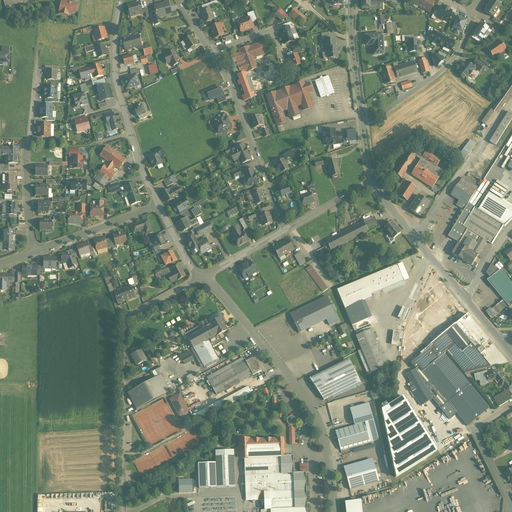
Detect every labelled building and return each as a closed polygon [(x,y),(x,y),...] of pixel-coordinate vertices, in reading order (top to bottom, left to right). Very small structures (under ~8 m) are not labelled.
[(21,0),(2,0),(6,11),(23,7),(21,0)] [(369,0),(361,0),(361,9),(369,9),(370,1),(369,0)] [(416,0),(415,3),(419,5),(418,7),(429,13),(434,3),(431,1),(429,0),(416,0)] [(500,6),(492,0),(484,12),(493,18),(493,17),(492,17),(494,15),(495,15),(495,14),(497,10),(498,10),(500,6)] [(381,1),(370,1),(369,9),(379,9),(380,7),(381,7),(381,1)] [(67,3),(61,2),(59,14),(66,15),(66,14),(70,14),(70,12),(75,13),(77,5),(72,4),(71,3),(68,2),(67,3)] [(140,3),(127,6),(130,17),(142,14),(140,3)] [(168,3),(154,7),(156,12),(157,18),(158,18),(171,14),(168,3)] [(205,5),(197,8),(199,14),(201,13),(200,11),(206,9),(205,5)] [(438,12),(436,17),(436,18),(447,22),(451,12),(448,10),(444,8),(440,7),(438,12)] [(206,9),(200,11),(201,13),(205,23),(214,20),(209,8),(206,9)] [(281,9),(275,15),(283,22),(288,16),(281,9)] [(305,21),(293,10),(288,15),(301,26),(305,21)] [(156,12),(149,14),(150,17),(151,24),(154,23),(155,25),(159,24),(158,18),(157,18),(156,12)] [(253,12),(247,14),(248,18),(250,23),(256,20),(253,12)] [(459,31),(461,32),(466,21),(457,17),(455,21),(452,28),(455,29),(454,33),(458,35),(459,31)] [(248,18),(237,22),(240,33),(252,28),(250,23),(248,18)] [(219,24),(210,28),(214,39),(223,35),(219,24)] [(480,24),(473,35),(471,38),(479,43),(480,40),(481,40),(488,29),(480,24)] [(96,30),(94,31),(94,34),(95,34),(97,41),(106,39),(106,36),(106,35),(105,32),(104,31),(103,28),(96,30)] [(284,31),(279,32),(284,45),(293,41),(289,30),(289,29),(284,31)] [(440,35),(433,32),(429,40),(436,44),(440,35)] [(138,35),(122,39),(125,51),(141,46),(138,35)] [(382,35),(365,36),(366,44),(372,43),(373,55),(374,55),(374,54),(378,54),(378,55),(384,55),(382,42),(381,35),(382,35)] [(447,39),(440,35),(436,44),(443,47),(447,39)] [(190,36),(183,41),(189,50),(196,45),(194,41),(193,41),(190,36)] [(447,39),(443,47),(450,50),(454,42),(447,39)] [(329,40),(324,41),(325,41),(325,49),(327,48),(327,53),(322,54),(323,60),(328,59),(337,58),(336,47),(335,47),(334,40),(329,40)] [(414,41),(408,41),(408,42),(409,53),(418,52),(417,41),(414,41)] [(499,41),(487,49),(493,58),(505,49),(499,41)] [(249,47),(239,51),(240,53),(231,57),(234,63),(234,64),(236,63),(240,73),(241,73),(246,71),(247,72),(257,69),(253,58),(266,53),(262,43),(249,48),(249,47)] [(104,46),(95,49),(98,58),(106,55),(104,46)] [(150,46),(142,48),(144,56),(152,54),(150,46)] [(174,51),(163,56),(166,61),(168,59),(172,67),(176,65),(179,63),(180,63),(174,51)] [(10,53),(0,53),(0,63),(10,64),(10,53)] [(294,55),(288,57),(292,68),(301,65),(297,55),(297,54),(294,55)] [(131,55),(123,57),(124,65),(133,63),(131,55)] [(443,61),(444,60),(444,59),(442,57),(440,59),(437,55),(432,59),(433,60),(434,64),(436,67),(438,66),(439,67),(444,62),(443,61)] [(428,72),(424,59),(418,61),(422,74),(428,72)] [(483,66),(476,61),(472,66),(471,67),(474,69),(475,69),(479,72),(483,66)] [(413,62),(394,68),(396,74),(397,79),(416,73),(413,62)] [(471,67),(466,62),(458,72),(466,79),(469,76),(470,76),(472,73),(472,72),(474,69),(471,67)] [(236,63),(234,64),(234,63),(230,64),(234,75),(237,74),(238,76),(242,74),(241,73),(240,73),(236,63)] [(100,65),(91,68),(79,71),(81,79),(90,77),(89,74),(92,73),(94,78),(103,76),(100,65)] [(156,65),(148,67),(150,75),(158,73),(156,65)] [(60,67),(49,67),(49,78),(60,78),(60,67)] [(390,68),(381,71),(385,85),(394,82),(392,75),(396,74),(394,68),(391,69),(390,68)] [(242,97),(244,101),(253,97),(252,94),(255,93),(248,74),(244,75),(244,73),(242,74),(238,76),(245,96),(242,97)] [(209,74),(193,80),(197,91),(203,89),(202,86),(207,84),(208,88),(212,86),(211,83),(212,82),(209,74)] [(124,78),(126,88),(139,85),(136,75),(132,76),(124,78)] [(410,81),(400,84),(402,90),(412,87),(410,81)] [(303,82),(266,96),(276,125),(286,122),(282,112),(287,110),(290,118),(299,115),(296,107),(301,105),(303,111),(313,107),(303,82)] [(85,84),(80,86),(82,94),(84,94),(88,93),(85,84)] [(110,92),(108,85),(97,88),(99,95),(110,92)] [(219,86),(202,93),(206,102),(216,98),(222,96),(219,86)] [(511,88),(509,86),(491,110),(497,115),(511,93),(511,88)] [(110,92),(99,95),(101,102),(112,99),(110,92)] [(82,94),(73,97),(76,108),(87,105),(84,94),(82,94)] [(222,96),(216,98),(218,104),(226,101),(224,95),(222,96)] [(139,106),(139,105),(138,106),(138,107),(136,107),(136,109),(134,110),(134,112),(135,116),(137,117),(142,115),(147,113),(147,112),(146,109),(144,110),(142,105),(139,106)] [(491,110),(482,123),(487,126),(489,124),(491,125),(498,115),(497,115),(491,110)] [(511,114),(508,112),(489,142),(495,146),(511,118),(511,114)] [(113,113),(105,115),(107,121),(108,121),(108,120),(114,119),(113,113)] [(223,114),(213,119),(215,124),(214,125),(217,130),(218,129),(220,134),(230,129),(229,126),(230,125),(226,116),(225,117),(223,114)] [(258,116),(251,119),(253,124),(252,125),(253,129),(262,125),(258,116)] [(80,120),(74,122),(75,122),(78,133),(89,129),(86,118),(80,120)] [(114,119),(108,120),(108,121),(109,124),(108,124),(110,128),(111,131),(120,129),(119,125),(120,125),(119,121),(118,121),(117,118),(114,119)] [(334,132),(332,130),(329,131),(329,130),(324,130),(324,133),(323,133),(324,137),(325,137),(325,142),(328,141),(329,146),(340,144),(341,143),(340,133),(335,134),(334,132)] [(354,130),(347,131),(349,142),(356,141),(354,130)] [(240,133),(234,137),(236,142),(243,139),(240,133)] [(470,139),(456,159),(462,163),(476,144),(470,139)] [(234,151),(230,154),(233,160),(238,157),(241,164),(250,159),(243,145),(237,148),(238,150),(235,152),(234,151)] [(125,160),(106,147),(100,156),(109,163),(114,166),(119,169),(125,160)] [(232,147),(224,151),(226,155),(230,154),(234,151),(232,147)] [(162,148),(154,151),(156,155),(158,154),(159,156),(164,154),(162,148)] [(17,149),(8,149),(0,149),(0,155),(1,155),(8,155),(8,163),(17,164),(17,149)] [(78,149),(69,149),(69,155),(71,155),(71,157),(78,157),(78,155),(78,149)] [(409,150),(394,174),(401,178),(416,155),(409,150)] [(441,159),(427,150),(422,159),(435,168),(436,167),(441,159)] [(156,155),(149,158),(150,161),(151,165),(152,165),(153,168),(162,164),(159,156),(158,154),(156,155)] [(71,157),(71,158),(71,162),(73,164),(73,168),(73,169),(74,169),(82,169),(82,165),(83,165),(83,162),(83,161),(82,161),(82,158),(82,157),(78,157),(71,157)] [(289,169),(283,159),(274,165),(277,169),(280,174),(289,169)] [(435,168),(422,159),(418,165),(438,178),(443,172),(436,167),(435,168)] [(336,160),(327,163),(330,177),(332,177),(333,180),(339,178),(338,175),(339,175),(336,160)] [(438,178),(418,165),(411,175),(432,188),(434,185),(438,178)] [(47,166),(36,166),(35,176),(47,176),(47,166)] [(106,167),(104,166),(99,173),(100,173),(104,176),(108,179),(111,181),(116,174),(110,170),(106,167)] [(252,168),(243,172),(245,178),(247,183),(246,184),(247,185),(248,186),(248,187),(257,183),(252,168)] [(100,173),(95,180),(98,183),(104,176),(100,173)] [(15,176),(2,176),(2,182),(5,182),(5,185),(4,185),(4,191),(16,191),(16,185),(15,185),(15,177),(15,176)] [(104,176),(98,183),(103,186),(108,179),(104,176)] [(170,177),(163,180),(166,187),(173,184),(170,177)] [(478,188),(462,178),(452,194),(460,199),(468,204),(478,188)] [(403,180),(394,193),(398,195),(406,182),(403,180)] [(406,182),(398,195),(407,201),(416,188),(406,182)] [(134,183),(124,187),(125,191),(123,192),(125,197),(127,196),(130,206),(141,202),(134,183)] [(212,187),(215,191),(221,188),(218,183),(212,187)] [(117,184),(109,187),(111,193),(119,190),(117,184)] [(48,185),(36,185),(35,195),(48,195),(48,185)] [(314,185),(306,187),(308,194),(311,193),(311,195),(316,194),(314,185)] [(287,187),(279,190),(281,197),(286,195),(290,194),(290,193),(287,187)] [(168,190),(161,194),(166,203),(172,199),(176,197),(181,194),(178,189),(170,193),(168,190)] [(257,193),(252,195),(256,205),(264,202),(260,192),(257,193)] [(308,194),(301,196),(303,206),(313,203),(311,195),(311,193),(308,194)] [(418,196),(410,208),(411,209),(410,211),(419,217),(421,218),(426,211),(424,210),(429,203),(418,196)] [(511,213),(486,197),(478,210),(503,226),(504,227),(511,219),(511,213)] [(184,198),(173,204),(175,207),(173,209),(175,213),(178,211),(180,214),(187,210),(185,206),(188,205),(184,198)] [(468,204),(460,199),(456,206),(464,211),(468,204)] [(49,202),(38,202),(38,211),(52,211),(52,202),(49,202)] [(97,202),(97,206),(91,206),(90,216),(103,216),(103,209),(103,202),(101,202),(97,202)] [(16,204),(6,204),(2,204),(2,215),(16,215),(16,204)] [(464,211),(448,236),(459,243),(467,230),(463,227),(475,208),(468,204),(464,211)] [(237,207),(227,212),(230,218),(240,213),(237,207)] [(478,210),(475,208),(463,227),(467,230),(486,242),(492,245),(503,226),(478,210)] [(198,209),(191,213),(194,219),(201,215),(198,209)] [(82,213),(69,213),(68,223),(82,224),(82,213)] [(268,213),(259,216),(263,226),(272,223),(268,213)] [(189,221),(187,217),(177,223),(182,232),(189,228),(192,227),(198,224),(198,223),(196,219),(190,222),(189,221)] [(373,217),(326,241),(331,251),(368,232),(368,233),(378,227),(373,217)] [(247,228),(242,219),(239,221),(244,230),(247,228)] [(52,221),(40,220),(40,225),(41,225),(41,229),(40,229),(52,230),(52,221)] [(147,220),(130,226),(133,233),(142,230),(142,229),(143,229),(145,235),(152,232),(147,220)] [(193,230),(190,231),(192,234),(196,232),(195,231),(202,228),(204,232),(212,228),(209,221),(199,226),(193,230)] [(400,234),(391,223),(384,228),(389,235),(386,237),(389,242),(393,239),(400,234)] [(16,228),(8,228),(8,231),(13,231),(12,236),(16,236),(16,228)] [(240,235),(237,229),(232,232),(235,238),(233,239),(238,247),(242,244),(242,245),(244,244),(244,243),(247,241),(243,234),(243,233),(240,235)] [(486,242),(467,230),(459,243),(452,254),(455,256),(463,261),(472,266),(474,262),(478,256),(486,242)] [(8,231),(3,231),(3,243),(4,244),(4,251),(8,251),(8,252),(11,252),(11,251),(14,251),(15,242),(12,242),(12,236),(13,231),(8,231)] [(123,233),(113,236),(114,240),(116,245),(125,242),(126,241),(123,233)] [(161,235),(151,240),(152,244),(154,243),(157,249),(157,250),(159,249),(165,245),(162,239),(163,239),(161,235)] [(206,239),(198,243),(193,235),(185,239),(192,252),(198,248),(201,255),(207,251),(207,250),(210,248),(206,239)] [(104,238),(94,241),(97,250),(106,248),(107,248),(105,240),(104,238)] [(287,240),(273,248),(279,258),(293,250),(287,240)] [(86,244),(77,247),(80,256),(89,253),(89,252),(87,247),(86,244)] [(324,248),(314,253),(316,258),(327,253),(324,248)] [(74,251),(69,252),(69,254),(62,254),(61,263),(66,263),(69,269),(74,267),(74,268),(75,268),(75,267),(77,266),(74,258),(77,258),(74,249),(74,251)] [(172,252),(164,255),(164,256),(161,257),(162,260),(166,266),(169,264),(176,260),(172,252)] [(305,263),(299,253),(294,256),(300,267),(305,263)] [(160,254),(154,257),(157,262),(162,260),(161,257),(160,254)] [(56,258),(49,258),(48,258),(44,258),(44,263),(44,269),(55,269),(56,258)] [(249,261),(245,263),(246,264),(238,268),(241,273),(244,279),(255,273),(256,273),(253,268),(249,261)] [(403,263),(397,265),(404,282),(410,279),(403,263)] [(397,265),(365,279),(372,295),(404,282),(397,265)] [(491,265),(486,274),(490,279),(498,272),(491,265)] [(36,266),(27,266),(22,266),(23,272),(23,276),(36,276),(36,266)] [(179,266),(172,270),(173,274),(168,277),(171,283),(177,280),(177,281),(185,276),(184,276),(183,273),(182,269),(181,270),(179,266)] [(328,289),(310,266),(306,269),(323,292),(328,289)] [(166,269),(156,274),(161,282),(164,280),(164,279),(165,279),(164,278),(168,277),(173,274),(172,270),(167,272),(166,269)] [(511,285),(500,271),(498,272),(490,279),(486,283),(490,288),(492,286),(508,305),(510,308),(511,306),(511,285)] [(12,275),(0,274),(0,290),(6,291),(6,283),(12,283),(12,279),(12,275)] [(110,276),(104,278),(106,285),(111,283),(113,291),(116,290),(110,276)] [(337,290),(345,310),(364,302),(373,298),(372,295),(365,279),(337,290)] [(130,286),(122,289),(126,301),(126,300),(134,297),(134,298),(135,298),(130,286)] [(122,289),(113,292),(118,304),(118,303),(125,300),(126,301),(122,289)] [(327,297),(290,315),(299,333),(326,320),(329,326),(338,321),(327,297)] [(503,300),(491,311),(490,309),(486,313),(492,319),(508,305),(503,300)] [(364,302),(345,310),(352,326),(371,318),(364,302)] [(402,307),(397,318),(405,321),(410,310),(402,307)] [(488,340),(467,315),(446,333),(461,352),(471,344),(474,349),(478,345),(479,347),(480,346),(488,340)] [(200,327),(185,335),(193,348),(191,349),(200,365),(202,364),(204,367),(205,366),(205,368),(207,368),(216,363),(215,361),(218,359),(212,348),(213,347),(222,342),(218,336),(227,331),(223,324),(225,323),(224,323),(223,324),(222,321),(222,322),(220,319),(221,319),(220,319),(220,318),(210,324),(207,320),(199,325),(200,327)] [(338,326),(341,335),(347,333),(345,328),(348,327),(347,323),(338,326)] [(385,368),(370,330),(356,336),(371,374),(385,368)] [(400,333),(393,332),(391,343),(399,344),(400,333)] [(471,344),(461,352),(446,333),(440,338),(442,341),(435,346),(433,343),(431,345),(434,349),(432,351),(438,358),(444,354),(446,352),(464,374),(490,367),(480,354),(484,351),(480,346),(479,347),(478,345),(474,349),(471,344)] [(429,348),(410,363),(415,370),(418,367),(422,372),(438,358),(432,351),(434,349),(431,345),(430,345),(428,347),(429,348)] [(133,354),(131,355),(137,365),(145,361),(140,350),(139,351),(133,354)] [(185,364),(195,360),(190,350),(180,355),(185,364)] [(444,354),(438,358),(422,372),(418,367),(415,370),(417,374),(418,373),(419,375),(418,376),(422,381),(423,381),(425,383),(423,384),(425,388),(428,386),(430,390),(427,391),(432,400),(448,420),(456,413),(466,426),(488,408),(444,354)] [(243,358),(207,378),(216,396),(240,383),(232,370),(246,363),(246,362),(243,358)] [(349,359),(309,379),(323,400),(360,382),(349,359)] [(255,360),(251,362),(250,360),(246,362),(246,363),(253,376),(261,371),(255,360)] [(246,363),(232,370),(240,383),(253,376),(246,363)] [(165,373),(161,367),(152,372),(155,378),(160,375),(161,376),(165,373)] [(422,381),(418,376),(419,375),(418,373),(417,374),(415,370),(405,375),(412,386),(409,388),(411,392),(412,392),(415,398),(414,399),(419,407),(432,400),(427,391),(430,390),(428,386),(425,388),(423,384),(425,383),(423,381),(422,381)] [(509,385),(497,371),(486,374),(485,374),(487,381),(494,379),(495,379),(501,386),(503,384),(506,388),(506,387),(508,390),(511,387),(511,385),(511,383),(509,385)] [(485,372),(473,375),(475,381),(478,381),(480,386),(481,386),(480,383),(487,381),(485,374),(486,374),(485,372)] [(155,378),(127,393),(136,410),(176,389),(173,384),(172,385),(165,373),(161,376),(160,375),(155,378)] [(189,381),(197,377),(195,373),(187,376),(189,381)] [(181,391),(193,385),(191,381),(179,387),(181,391)] [(247,387),(220,402),(223,409),(228,406),(236,402),(251,394),(247,387)] [(510,397),(506,390),(493,399),(498,407),(511,399),(510,397)] [(189,411),(180,394),(169,399),(173,406),(174,406),(176,408),(175,408),(179,414),(185,411),(186,413),(189,411)] [(403,396),(382,410),(395,478),(437,451),(403,396)] [(219,401),(192,416),(195,423),(216,412),(222,409),(223,409),(220,402),(219,401)] [(236,402),(228,406),(229,410),(238,405),(236,402)] [(354,426),(365,423),(370,442),(378,440),(368,404),(350,409),(354,426)] [(293,417),(291,417),(289,417),(287,418),(286,420),(286,422),(286,423),(287,425),(289,426),(291,426),(293,426),(294,425),(295,423),(296,422),(295,420),(294,418),(293,417)] [(354,426),(335,431),(340,451),(370,442),(365,423),(354,426)] [(249,439),(239,440),(240,450),(244,450),(244,446),(249,446),(248,441),(249,441),(249,439)] [(249,446),(244,446),(244,450),(244,458),(244,459),(244,458),(283,457),(283,445),(249,446)] [(233,451),(215,451),(215,463),(216,488),(235,487),(233,451)] [(474,454),(464,459),(474,478),(484,472),(474,454)] [(283,457),(244,458),(244,459),(245,493),(252,493),(263,493),(264,500),(261,500),(261,506),(264,506),(264,510),(270,510),(270,511),(306,511),(305,473),(300,473),(298,473),(293,469),(293,456),(283,457)] [(199,489),(216,488),(215,463),(198,464),(199,489)] [(373,463),(344,471),(348,486),(378,478),(373,463)] [(193,493),(192,480),(179,481),(179,493),(193,493)] [(423,492),(425,498),(434,494),(432,488),(423,492)] [(358,511),(358,502),(345,503),(346,511),(358,511)]
